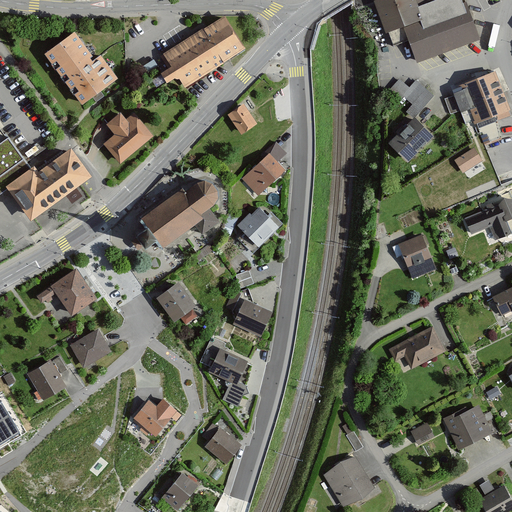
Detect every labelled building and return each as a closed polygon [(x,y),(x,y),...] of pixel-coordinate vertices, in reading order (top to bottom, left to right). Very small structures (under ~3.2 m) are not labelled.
[(428,0),(375,0),(390,44),(411,37),(418,58),(477,37),(463,0),(435,0),(429,2),(428,0)] [(179,78),(186,87),(247,48),(225,15),(163,54),(173,67),(163,73),(170,84),(179,78)] [(79,31),(49,53),(85,102),(119,77),(102,54),(98,57),(79,31)] [(454,95),(459,108),(462,107),(467,121),(509,105),(495,69),(458,83),(460,88),(453,90),(454,95)] [(400,79),(389,90),(400,100),(404,96),(412,103),(426,88),(416,80),(409,87),(400,79)] [(434,95),(426,88),(412,103),(407,109),(415,116),(420,110),(434,95)] [(451,111),(459,108),(454,95),(446,98),(451,111)] [(246,102),(230,112),(243,133),(259,122),(246,102)] [(123,112),(109,124),(117,133),(106,142),(123,162),(154,135),(135,113),(129,118),(123,112)] [(433,136),(413,118),(389,144),(408,162),(433,136)] [(7,135),(0,141),(0,189),(7,184),(31,165),(7,135)] [(477,146),(457,158),(464,171),(485,159),(477,146)] [(31,165),(7,184),(35,218),(91,174),(71,148),(41,172),(36,163),(31,165)] [(272,151),(243,179),(259,196),(288,169),(272,151)] [(181,191),(141,220),(147,228),(138,235),(148,248),(157,240),(163,248),(195,224),(203,234),(218,222),(209,209),(214,205),(217,198),(216,191),(211,185),(205,183),(198,184),(185,196),(181,191)] [(511,196),(468,213),(474,231),(488,226),(493,240),(511,233),(511,224),(510,218),(511,217),(511,196)] [(252,212),(239,225),(261,246),(284,223),(265,204),(254,214),(252,212)] [(426,232),(401,241),(415,277),(440,268),(426,232)] [(74,264),(32,295),(38,304),(53,292),(72,318),(99,298),(74,264)] [(249,268),(239,272),(244,286),(254,282),(249,268)] [(182,280),(160,296),(177,320),(181,317),(186,323),(198,315),(194,309),(200,304),(182,280)] [(511,287),(495,295),(503,314),(511,309),(511,287)] [(274,310),(248,299),(235,323),(264,334),(274,310)] [(433,321),(388,347),(396,361),(406,356),(413,368),(448,348),(433,321)] [(96,328),(70,345),(84,368),(111,351),(96,328)] [(252,361),(224,348),(215,369),(235,378),(226,399),(241,405),(251,383),(243,380),(252,361)] [(53,359),(28,373),(43,400),(68,386),(53,359)] [(149,401),(135,418),(162,440),(183,415),(164,399),(157,408),(149,401)] [(0,401),(0,445),(21,434),(1,401),(0,401)] [(479,401),(444,418),(461,449),(499,432),(479,401)] [(430,420),(411,430),(419,444),(437,434),(430,420)] [(221,425),(207,445),(234,463),(247,443),(221,425)] [(355,428),(345,434),(355,451),(365,445),(355,428)] [(355,451),(323,473),(344,506),(376,486),(355,451)] [(182,469),(161,498),(180,511),(183,511),(204,485),(182,469)] [(487,495),(480,500),(487,511),(507,511),(511,509),(511,495),(505,485),(497,487),(491,478),(481,484),(487,495)]
